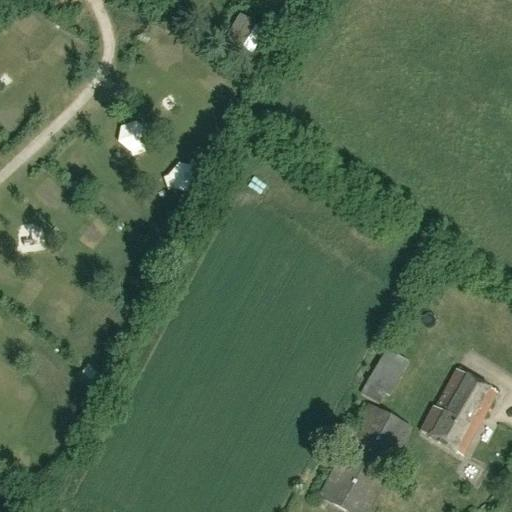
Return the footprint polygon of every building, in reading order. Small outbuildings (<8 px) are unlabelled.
[(6,28),(20,43),(35,29),(21,15),(6,28)] [(254,24),(239,16),(222,45),(236,54),(254,24)] [(174,39),(162,54),(181,70),(193,55),(174,39)] [(212,65),(198,84),(213,94),(226,75),(212,65)] [(217,140),(204,152),(213,161),(225,149),(217,140)] [(65,161),(58,169),(76,184),(83,177),(65,161)] [(0,164),(0,191),(1,193),(17,178),(2,162),(0,164)] [(169,162),(165,179),(188,185),(193,168),(169,162)] [(386,351),(364,386),(360,394),(380,407),(386,398),(389,400),(409,365),(386,351)] [(85,388),(100,372),(92,365),(77,381),(85,388)] [(25,366),(11,379),(25,395),(39,382),(25,366)] [(436,410),(433,409),(419,435),(462,458),(495,395),(455,373),(436,410)] [(59,423),(74,412),(64,397),(49,408),(59,423)] [(368,407),(318,499),(342,511),(366,511),(411,431),(368,407)] [(8,443),(0,446),(0,463),(14,458),(8,443)]
